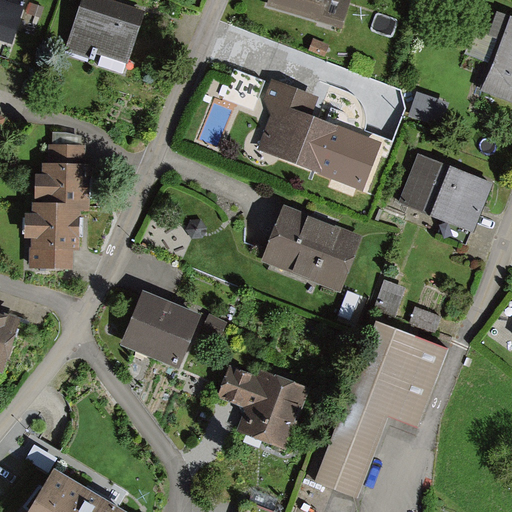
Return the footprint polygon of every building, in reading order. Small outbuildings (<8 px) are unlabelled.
[(11,0),(0,0),(0,19),(5,21),(11,0)] [(71,0),(59,37),(120,58),(135,13),(98,0),(71,0)] [(263,0),(336,20),(342,0),(263,0)] [(511,12),(501,9),(476,86),(511,97),(511,12)] [(269,105),(257,142),(326,165),(341,121),(301,107),(307,89),(267,76),(258,101),(269,105)] [(444,122),(451,102),(419,91),(413,112),(444,122)] [(45,203),(27,204),(28,271),(77,271),(76,208),(89,207),(88,145),(54,146),(54,162),(44,162),(45,203)] [(484,177),(410,150),(392,200),(466,227),(484,177)] [(351,230),(273,202),(253,256),(331,285),(351,230)] [(172,360),(189,316),(129,292),(111,337),(172,360)] [(413,320),(435,330),(440,318),(419,308),(413,320)] [(220,342),(229,319),(204,309),(196,332),(220,342)] [(22,324),(0,316),(0,375),(5,377),(22,324)] [(441,344),(367,319),(312,483),(354,497),(382,413),(414,423),(441,344)] [(247,370),(220,361),(210,393),(239,402),(231,426),(279,441),(299,377),(249,361),(247,370)] [(115,511),(37,467),(10,511),(115,511)]
